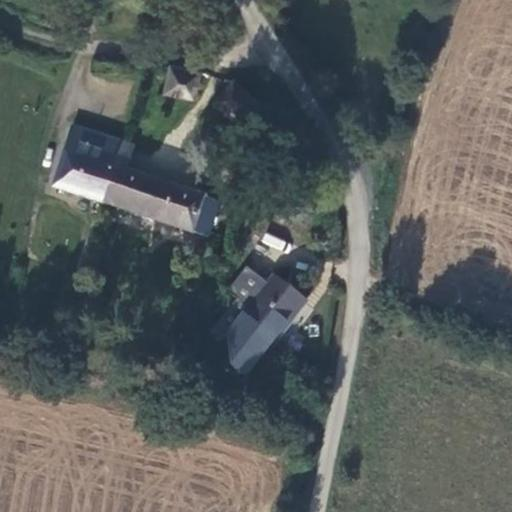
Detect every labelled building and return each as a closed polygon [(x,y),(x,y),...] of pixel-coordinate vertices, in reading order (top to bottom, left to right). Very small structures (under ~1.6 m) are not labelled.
[(193,114),(199,90),(169,84),(167,95),(157,94),(155,108),(193,114)] [(239,141),(256,122),(242,108),(235,101),(219,123),(239,141)] [(56,207),(107,224),(124,164),(74,149),(56,207)] [(136,168),(124,164),(107,224),(211,256),(225,223),(129,191),(136,168)] [(250,330),(239,321),(219,347),(262,381),(308,324),(275,299),(250,330)]
